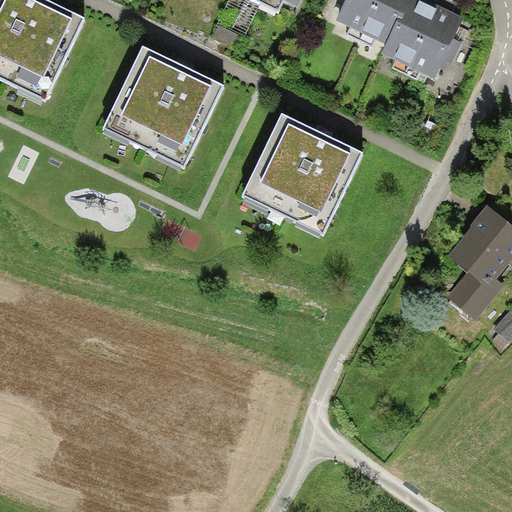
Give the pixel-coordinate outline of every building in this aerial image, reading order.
[(94,19),(53,0),(0,0),(0,86),(50,110),(94,19)] [(281,0),(305,11),(310,0),(281,0)] [(390,0),(358,0),(345,27),(371,40),(390,0)] [(390,0),(371,40),(396,52),(421,2),(421,0),(390,0)] [(396,52),(391,62),(414,73),(443,13),(421,2),(396,52)] [(443,13),(414,73),(436,84),(466,24),(443,13)] [(241,41),(222,32),(217,43),(236,52),(241,41)] [(234,89),(143,45),(99,133),(191,177),(234,89)] [(370,159),(282,117),(240,203),(328,245),(370,159)] [(511,265),(511,229),(491,214),(454,261),(473,275),(453,302),(479,322),(505,288),(499,283),(511,265)]
